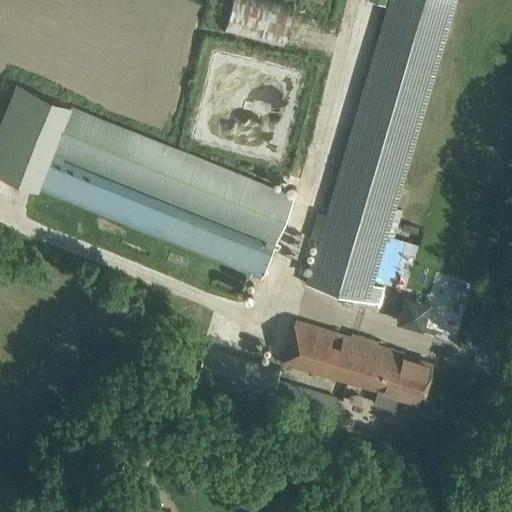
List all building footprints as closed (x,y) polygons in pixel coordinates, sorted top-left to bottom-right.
[(282,46),(293,3),(282,0),(232,0),(224,32),(282,46)] [(307,276),(305,283),(369,301),(370,295),(375,279),(386,241),(388,233),(389,231),(395,210),(455,0),(386,0),(355,111),(325,213),(321,228),(307,276)] [(254,71),(243,70),(242,81),(286,86),(288,64),(255,60),(254,71)] [(69,104),(50,153),(64,158),(275,243),(295,192),(178,147),(173,144),(69,104)] [(50,153),(36,188),(261,279),(274,245),(63,160),(64,158),(50,153)] [(294,319),(281,361),(346,381),(354,383),(372,388),(377,390),(373,404),(416,416),(420,402),(421,400),(432,362),(403,354),(404,351),(294,319)] [(270,398),(279,367),(203,345),(194,377),(270,398)] [(272,401),(329,418),(336,395),(279,379),(272,401)] [(175,419),(158,409),(128,458),(145,468),(175,419)] [(388,429),(383,434),(385,442),(393,444),(398,438),(396,431),(388,429)] [(284,481),(280,503),(302,507),(307,485),(284,481)] [(152,490),(133,483),(122,511),(165,511),(146,505),(152,490)]
